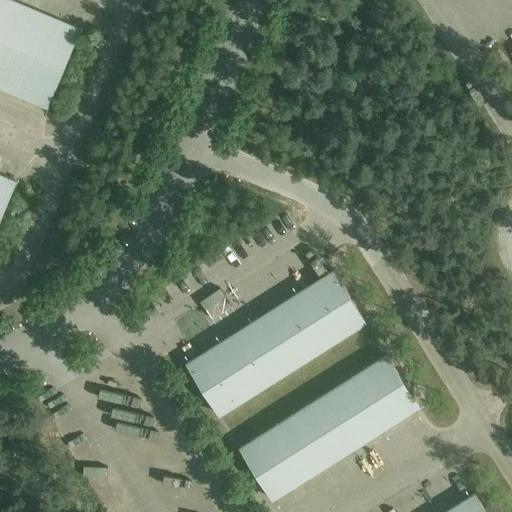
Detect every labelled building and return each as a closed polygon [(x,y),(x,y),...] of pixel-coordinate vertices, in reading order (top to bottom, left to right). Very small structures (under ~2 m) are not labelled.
[(79,28),(9,0),(0,0),(0,86),(46,106),(79,28)] [(0,174),(0,215),(15,181),(0,174)] [(333,269),(186,362),(219,414),(366,321),(333,269)] [(273,499),(419,406),(386,354),(240,447),(273,499)] [(486,511),(474,492),(443,511),(486,511)]
